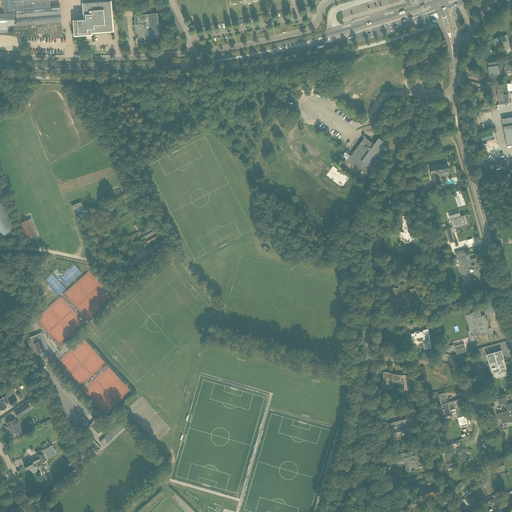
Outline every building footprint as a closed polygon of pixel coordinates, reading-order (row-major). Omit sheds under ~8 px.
[(3,0),(5,14),(0,14),(0,33),(8,32),(8,27),(8,26),(13,26),(14,36),(38,35),(42,34),(50,34),(50,38),(63,37),(62,33),(62,31),(60,6),(50,7),(49,0),(3,0)] [(92,33),(113,31),(111,2),(83,4),(85,20),(74,21),(75,36),(92,34),(92,33)] [(145,14),(134,15),(136,34),(138,34),(138,38),(136,38),(136,44),(141,43),(141,40),(143,40),(143,42),(148,42),(148,40),(150,40),(160,39),(158,13),(147,14),(147,15),(145,15),(145,14)] [(503,44),(509,42),(507,35),(500,37),(493,39),(495,47),(503,44)] [(502,73),(501,65),(498,66),(498,62),(487,63),(489,76),(494,75),(499,75),(499,73),(502,73)] [(504,95),(503,91),(507,91),(506,84),(496,86),(497,89),(499,105),(509,103),(508,95),(504,95)] [(511,117),(502,119),(507,146),(511,144),(511,117)] [(368,174),(389,146),(379,138),(374,145),(365,138),(350,156),(348,154),(349,152),(347,150),(342,157),(354,166),(355,165),(368,174)] [(449,172),(447,164),(430,167),(432,181),(437,180),(436,174),(449,172)] [(344,187),(349,178),(333,167),(327,175),(344,187)] [(356,185),(352,182),(346,189),(350,193),(356,185)] [(0,198),(0,236),(14,232),(0,198)] [(450,228),(451,232),(456,231),(455,228),(458,227),(458,228),(463,226),(463,225),(468,224),(465,215),(460,216),(460,213),(454,215),(455,218),(450,219),(452,224),(452,227),(453,227),(450,228)] [(415,236),(411,235),(412,223),(411,223),(411,221),(415,222),(415,217),(400,216),(399,220),(403,220),(403,222),(402,226),(403,226),(403,232),(402,232),(399,232),(399,237),(404,237),(403,242),(410,242),(410,238),(414,238),(414,244),(420,244),(421,235),(415,234),(415,236)] [(35,236),(28,220),(21,223),(27,239),(35,236)] [(161,234),(156,225),(154,227),(156,230),(144,236),(148,243),(159,237),(159,236),(161,234)] [(141,231),(142,234),(151,229),(150,226),(141,231)] [(450,228),(450,227),(446,228),(446,230),(441,231),(446,241),(449,240),(449,241),(454,239),(451,232),(450,228)] [(139,253),(146,250),(144,244),(143,245),(142,243),(138,246),(139,247),(137,248),(139,253)] [(482,282),(477,264),(471,266),(470,260),(471,260),(469,255),(454,259),(456,264),(459,263),(462,272),(469,270),(471,280),(475,279),(476,283),(477,283),(479,283),(480,286),(483,285),(482,282)] [(398,286),(399,288),(396,289),(396,288),(395,288),(394,288),(393,288),(393,289),(393,290),(393,291),(394,291),(395,296),(398,295),(398,300),(395,300),(396,306),(397,306),(398,310),(403,309),(403,306),(408,305),(407,299),(406,298),(412,297),(417,297),(416,288),(410,289),(410,293),(406,293),(405,285),(398,286)] [(472,313),(465,315),(466,318),(467,318),(470,331),(469,331),(471,337),(472,337),(472,338),(473,338),(473,339),(473,338),(473,336),(476,335),(484,333),(484,332),(486,332),(487,332),(487,333),(487,332),(488,332),(489,332),(490,332),(490,331),(490,330),(490,329),(491,329),(491,328),(490,328),(489,325),(489,324),(488,324),(487,323),(486,321),(486,320),(485,315),(473,318),(472,313)] [(428,321),(430,328),(437,327),(436,320),(428,321)] [(505,327),(495,329),(498,342),(508,339),(505,327)] [(431,347),(428,329),(423,330),(423,332),(415,333),(416,343),(423,342),(424,349),(431,348),(431,347)] [(46,351),(44,347),(43,348),(39,337),(31,340),(30,337),(26,339),(38,368),(45,365),(42,358),(44,357),(44,358),(48,356),(46,351)] [(502,360),(500,352),(501,351),(486,355),(493,379),(508,375),(503,359),(502,360)] [(383,372),(382,388),(387,389),(392,389),(393,382),(404,384),(404,391),(408,391),(410,391),(411,382),(404,381),(404,382),(402,382),(403,375),(393,374),(393,375),(389,375),(389,373),(383,372)] [(451,415),(450,412),(456,411),(460,427),(468,425),(460,399),(447,403),(446,401),(447,401),(445,393),(439,395),(445,417),(451,415)] [(11,407),(18,402),(15,398),(9,402),(5,404),(2,397),(0,398),(0,410),(6,408),(6,409),(11,406),(11,407)] [(511,403),(505,405),(507,411),(499,413),(496,414),(497,417),(498,419),(500,419),(502,424),(511,421),(511,403)] [(30,409),(27,404),(23,407),(14,412),(18,418),(26,412),(26,411),(30,409)] [(411,430),(410,425),(419,422),(417,416),(416,416),(415,411),(405,414),(406,417),(412,416),(413,417),(408,418),(392,423),(387,424),(390,435),(391,438),(395,437),(394,433),(395,433),(405,430),(407,436),(414,434),(412,429),(411,430)] [(14,419),(6,423),(7,426),(9,430),(9,429),(10,430),(9,430),(10,431),(11,431),(12,434),(15,433),(16,437),(20,436),(18,431),(22,429),(18,421),(16,422),(14,419)] [(89,426),(98,435),(103,430),(94,421),(89,426)] [(100,442),(104,446),(123,428),(119,423),(100,442)] [(85,442),(96,454),(101,449),(90,437),(85,442)] [(441,447),(443,453),(454,450),(452,444),(441,447)] [(35,453),(37,456),(37,457),(30,461),(30,459),(27,461),(27,462),(23,464),(26,470),(29,468),(31,471),(32,472),(33,472),(34,472),(35,472),(36,472),(36,471),(37,470),(37,469),(36,468),(35,467),(34,467),(33,466),(32,464),(39,461),(40,463),(46,460),(44,457),(51,453),(51,454),(52,454),(53,455),(55,454),(55,453),(55,452),(55,451),(52,445),(41,451),(40,450),(35,453)] [(397,455),(392,457),(394,463),(404,460),(406,459),(410,472),(412,471),(418,469),(418,466),(419,466),(417,459),(416,454),(414,455),(413,451),(404,453),(404,452),(402,453),(402,454),(397,455)] [(496,470),(494,463),(502,461),(501,457),(490,461),(493,470),(496,470)] [(495,464),(497,470),(504,467),(503,462),(495,464)] [(439,480),(438,477),(426,481),(428,485),(436,483),(436,482),(439,480)] [(470,482),(469,478),(461,482),(464,487),(466,486),(466,484),(470,482)] [(432,487),(423,490),(426,498),(435,495),(432,487)] [(439,499),(443,505),(457,496),(452,490),(439,499)] [(508,497),(508,495),(511,493),(511,491),(511,490),(500,496),(502,500),(508,497)] [(403,511),(405,511),(410,511),(411,503),(405,502),(403,511)]
